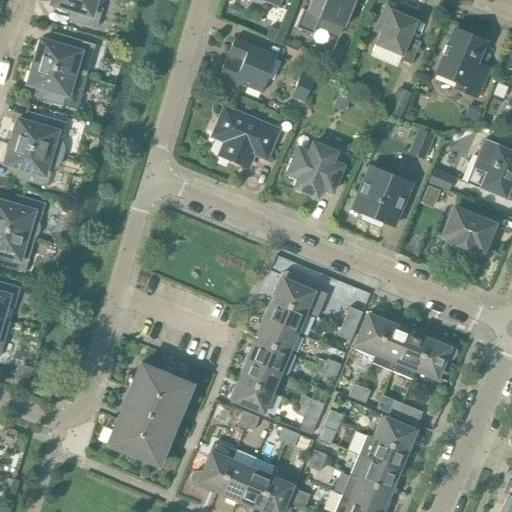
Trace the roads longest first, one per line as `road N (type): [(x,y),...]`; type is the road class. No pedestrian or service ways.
road 1 (residential): [(511,326),(150,176)]
road 2 (residential): [(0,401),(53,423),(78,413),(150,176)]
road 3 (residential): [(440,511),(511,337)]
road 4 (residential): [(150,176),(201,0)]
